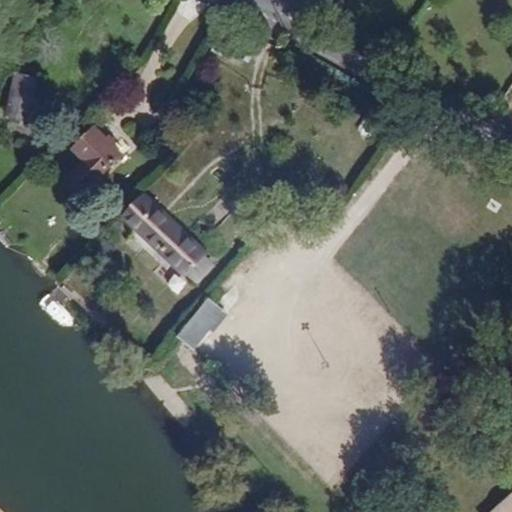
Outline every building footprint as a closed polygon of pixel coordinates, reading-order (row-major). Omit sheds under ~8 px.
[(398,55),(393,63),(414,74),(419,66),(398,55)] [(37,82),(17,78),(9,117),(34,123),(35,118),(39,118),(43,103),(32,100),(37,82)] [(174,108),(174,110),(174,111),(176,113),(178,114),(180,114),(182,113),(184,112),(185,110),(185,108),(184,105),(182,103),(180,103),(178,103),(176,104),(174,105),(174,108)] [(123,158),(97,130),(74,151),(86,163),(68,180),(82,196),(123,158)] [(216,266),(144,197),(125,216),(198,286),(216,266)] [(241,261),(179,335),(195,348),(256,273),(241,261)] [(511,511),(511,492),(491,511),(511,511)]
